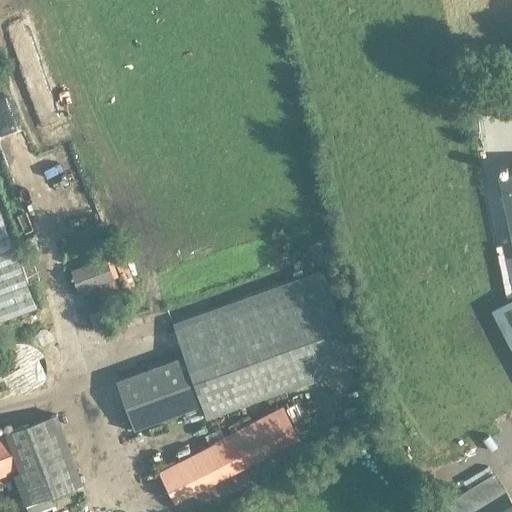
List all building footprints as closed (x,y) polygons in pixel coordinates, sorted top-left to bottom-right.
[(511,119),(493,125),(496,136),(511,131),(511,119)] [(511,171),(498,175),(511,237),(511,171)] [(0,322),(37,308),(0,212),(0,322)] [(110,290),(106,280),(114,277),(107,258),(72,271),(80,290),(100,283),(103,292),(110,290)] [(328,280),(172,326),(206,426),(357,373),(328,280)] [(511,299),(491,310),(511,349),(511,299)] [(117,380),(134,428),(197,406),(181,359),(117,380)] [(210,447),(160,472),(176,502),(299,439),(283,407),(235,432),(236,433),(225,439),(210,447)] [(56,414),(5,433),(19,472),(13,474),(24,506),(27,505),(52,495),(54,495),(71,489),(82,485),(56,414)] [(4,432),(0,433),(0,476),(10,473),(18,470),(4,432)] [(511,511),(511,504),(503,491),(468,511),(511,511)]
